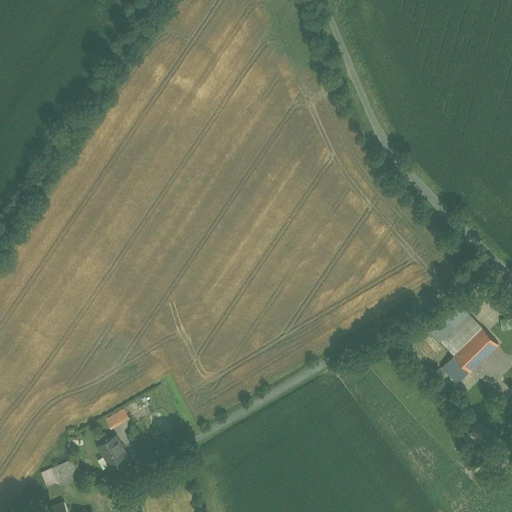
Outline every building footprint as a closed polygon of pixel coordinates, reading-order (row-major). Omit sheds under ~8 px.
[(499,343),(469,311),(440,339),(455,355),(470,370),(499,343)] [(502,329),(511,328),(511,315),(500,318),(502,329)] [(470,370),(455,355),(443,367),(458,382),(470,370)] [(125,407),(105,416),(110,427),(130,418),(125,407)] [(499,435),(477,421),(470,432),(491,446),(499,435)] [(116,435),(100,445),(111,463),(127,453),(116,435)] [(83,475),(76,458),(54,467),(54,468),(59,479),(61,484),(83,475)] [(54,468),(43,473),(48,483),(59,479),(54,468)] [(70,511),(65,500),(47,508),(49,511),(70,511)] [(128,511),(126,502),(113,506),(114,511),(128,511)]
